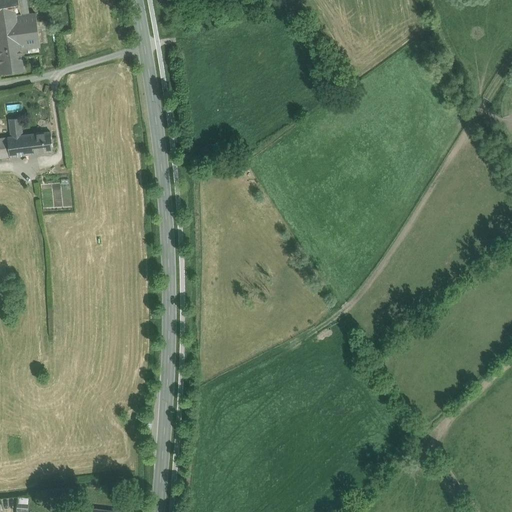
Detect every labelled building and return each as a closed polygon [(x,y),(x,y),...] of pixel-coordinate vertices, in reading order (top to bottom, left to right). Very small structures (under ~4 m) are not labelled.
[(18,0),(0,0),(0,19),(22,16),(22,15),(20,6),(18,0)] [(22,16),(0,19),(0,48),(12,47),(12,49),(20,48),(20,49),(41,46),(36,13),(22,15),(22,16)] [(20,48),(12,49),(12,47),(0,48),(0,73),(5,72),(8,74),(11,73),(13,71),(23,70),(20,49),(20,48)] [(21,117),(9,119),(11,136),(22,135),(23,135),(21,117)] [(23,135),(22,135),(25,155),(53,151),(50,131),(23,135)] [(11,136),(7,137),(10,157),(25,155),(22,135),(11,136)] [(7,137),(0,137),(0,158),(10,157),(7,137)] [(20,497),(19,511),(25,511),(29,511),(30,497),(20,497)]
